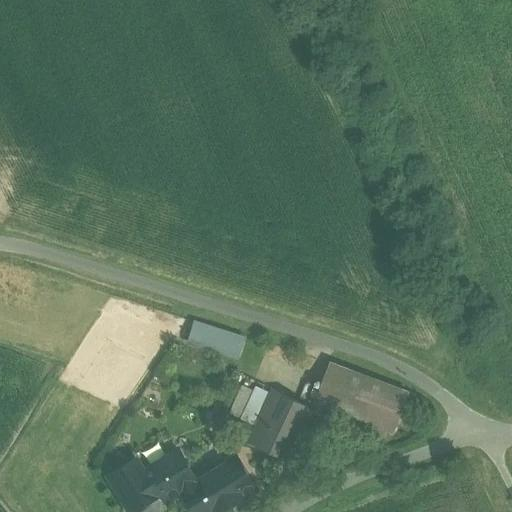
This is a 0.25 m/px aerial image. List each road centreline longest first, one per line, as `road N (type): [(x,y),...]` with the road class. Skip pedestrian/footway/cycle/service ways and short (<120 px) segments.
road 1 (unclassified): [(0,239),(411,372),(475,414),(488,436)]
road 2 (unclassified): [(488,436),(434,443),(331,485),(290,511)]
